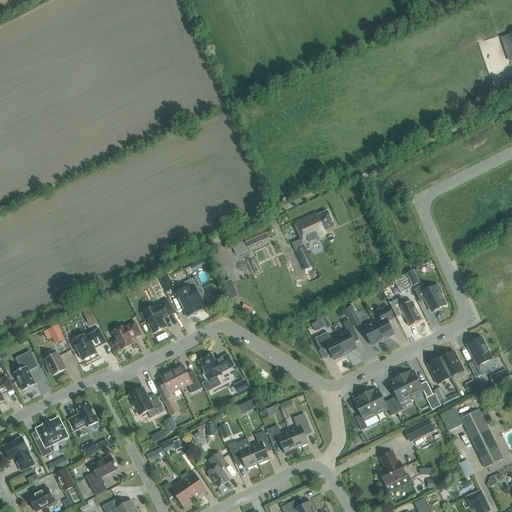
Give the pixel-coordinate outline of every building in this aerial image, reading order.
[(335,227),(328,211),(318,216),(316,213),(294,224),(303,245),(327,234),(325,231),(335,227)] [(269,237),(265,229),(243,239),(247,247),(269,237)] [(313,266),(304,248),(295,252),(304,270),(313,266)] [(167,292),(174,288),(167,274),(160,278),(167,292)] [(405,276),(394,281),(401,294),(411,289),(405,276)] [(417,277),(410,280),(413,287),(420,283),(417,277)] [(191,286),(176,294),(188,317),(189,316),(191,317),(194,316),(194,314),(196,313),(198,314),(201,313),(201,310),(203,310),(200,303),(202,302),(195,288),(196,287),(195,287),(198,285),(196,280),(189,283),(191,286)] [(421,287),(414,290),(421,303),(426,300),(432,312),(446,306),(440,294),(441,294),(437,286),(424,292),(421,287)] [(402,297),(390,303),(397,318),(403,314),(409,327),(422,321),(412,301),(406,304),(402,297)] [(174,313),(168,301),(156,307),(156,306),(142,313),(146,323),(147,322),(154,334),(167,327),(163,319),(174,313)] [(242,309),(252,312),(254,307),(244,303),(242,309)] [(357,315),(353,306),(346,310),(351,318),(357,315)] [(374,322),(384,341),(389,338),(389,337),(394,335),(388,322),(394,318),(389,307),(378,312),(381,319),(374,322)] [(91,310),(85,313),(92,326),(98,323),(91,310)] [(321,319),(327,330),(332,327),(326,316),(321,319)] [(488,316),(470,325),(473,331),(491,322),(488,316)] [(346,356),(352,353),(352,352),(357,349),(351,336),(356,333),(350,321),(344,323),(348,331),(337,337),(346,356)] [(136,338),(142,335),(135,322),(125,327),(125,326),(112,332),(121,350),(134,344),(131,338),(134,337),(135,338),(136,338)] [(372,346),(378,343),(378,344),(384,341),(374,322),(363,328),(372,346)] [(48,330),(56,344),(65,340),(58,325),(48,330)] [(95,349),(106,343),(100,329),(88,335),(88,334),(73,341),(83,361),(97,354),(95,349)] [(341,358),(346,356),(337,337),(331,339),(328,332),(315,339),(321,350),(328,347),(335,360),(340,357),(341,358)] [(482,375),(478,366),(493,359),(482,338),(467,345),(475,361),(468,364),(475,379),(482,375)] [(21,369),(21,370),(14,373),(23,391),(36,385),(30,371),(39,367),(31,351),(16,358),(21,369)] [(455,352),(441,359),(451,378),(464,372),(455,352)] [(53,374),(54,376),(66,369),(58,353),(45,359),(48,366),(47,366),(47,367),(50,374),(51,375),(53,374)] [(205,374),(204,375),(204,376),(206,380),(207,380),(208,380),(208,381),(209,382),(218,377),(222,375),(221,373),(234,367),(228,355),(215,361),(212,355),(199,362),(205,374)] [(437,385),(451,378),(441,359),(428,365),(437,385)] [(183,365),(172,371),(181,389),(188,386),(192,394),(203,389),(196,376),(190,379),(183,365)] [(181,389),(172,371),(161,377),(165,385),(158,389),(164,401),(172,397),(171,395),(181,389)] [(420,385),(414,372),(410,374),(409,373),(401,377),(412,397),(423,391),(427,399),(433,396),(426,382),(420,385)] [(0,402),(5,400),(1,394),(4,392),(5,393),(13,389),(7,377),(0,380),(0,402)] [(208,381),(202,384),(207,394),(207,393),(211,390),(222,385),(218,377),(209,382),(208,381)] [(397,397),(391,400),(397,413),(403,410),(400,403),(412,397),(401,377),(394,381),(394,382),(390,384),(397,397)] [(239,394),(250,389),(245,380),(234,385),(239,394)] [(471,382),(464,385),(469,393),(475,390),(471,382)] [(165,412),(158,398),(150,401),(144,388),(141,390),(140,388),(135,389),(132,393),(132,394),(129,395),(140,416),(148,412),(151,419),(165,412)] [(446,400),(440,388),(434,391),(440,403),(446,400)] [(391,416),(397,413),(391,400),(385,403),(378,390),(374,392),(374,391),(366,395),(376,415),(388,409),(391,416)] [(364,421),(376,415),(366,395),(358,398),(359,400),(354,402),(361,415),(355,418),(361,431),(368,428),(364,421)] [(172,398),(172,399),(165,402),(172,416),(179,413),(172,398)] [(429,402),(433,410),(441,406),(437,398),(429,402)] [(86,428),(99,422),(90,403),(77,410),(80,416),(77,417),(76,416),(68,420),(74,432),(86,426),(86,428)] [(245,414),(241,406),(235,409),(239,417),(245,414)] [(503,460),(478,411),(461,419),(486,468),(503,460)] [(308,444),(303,432),(310,429),(304,414),(294,418),(297,428),(289,431),(297,449),(308,444)] [(172,417),(164,422),(169,433),(177,429),(172,417)] [(67,436),(68,434),(66,429),(64,429),(59,419),(58,419),(56,418),(51,421),(51,423),(37,430),(42,440),(36,443),(43,458),(53,453),(49,446),(68,437),(67,436)] [(411,444),(435,432),(429,419),(405,431),(411,444)] [(227,425),(219,428),(224,439),(232,436),(227,425)] [(285,453),(297,449),(289,431),(281,434),(278,426),(267,430),(272,444),(280,441),(285,453)] [(201,431),(193,435),(198,443),(206,439),(201,431)] [(259,444),(251,447),(258,465),(269,460),(264,448),(270,445),(264,432),(255,435),(259,444)] [(458,436),(452,438),(459,457),(465,455),(458,436)] [(22,472),(35,465),(29,452),(29,451),(22,437),(3,447),(10,461),(16,458),(18,462),(17,462),(22,472)] [(242,457),(247,469),(258,465),(251,447),(247,439),(237,444),(236,442),(228,445),(234,460),(242,457)] [(176,449),(182,447),(179,440),(173,443),(176,449)] [(86,456),(99,450),(94,441),(82,447),(86,456)] [(161,448),(156,451),(160,458),(165,455),(161,448)] [(212,479),(218,488),(230,481),(222,469),(228,465),(219,453),(208,461),(214,469),(208,473),(209,474),(208,475),(208,476),(208,477),(209,479),(210,480),(211,480),(212,479)] [(380,472),(381,475),(381,477),(383,481),(385,482),(387,486),(406,477),(399,462),(398,463),(393,453),(381,459),(386,469),(380,472)] [(102,478),(118,469),(117,467),(117,466),(117,465),(116,465),(111,456),(91,466),(95,473),(86,477),(93,491),(105,485),(102,478)] [(66,457),(49,465),(52,473),(69,464),(66,457)] [(466,478),(476,473),(469,459),(460,463),(466,478)] [(64,492),(75,487),(66,469),(55,474),(64,492)] [(32,484),(41,480),(38,473),(29,478),(32,484)] [(206,492),(194,473),(183,481),(195,499),(206,492)] [(428,489),(439,488),(438,478),(427,480),(428,489)] [(184,507),(195,499),(183,481),(173,488),(170,483),(163,487),(170,499),(176,495),(184,507)] [(53,505),(53,504),(55,503),(48,487),(28,497),(30,501),(29,503),(29,505),(30,507),(32,508),(34,508),(35,511),(36,511),(47,507),(48,508),(49,508),(52,506),(53,505)] [(81,501),(74,488),(67,491),(74,505),(81,501)] [(473,510),(476,509),(477,511),(487,511),(491,511),(481,491),(467,498),(473,510)] [(117,499),(103,507),(105,511),(136,511),(138,511),(132,501),(120,507),(117,499)] [(426,505),(424,499),(414,503),(417,509),(426,505)] [(296,501),(282,508),(283,511),(315,511),(311,502),(299,508),(296,501)] [(82,511),(91,508),(87,502),(79,506),(82,511)]
